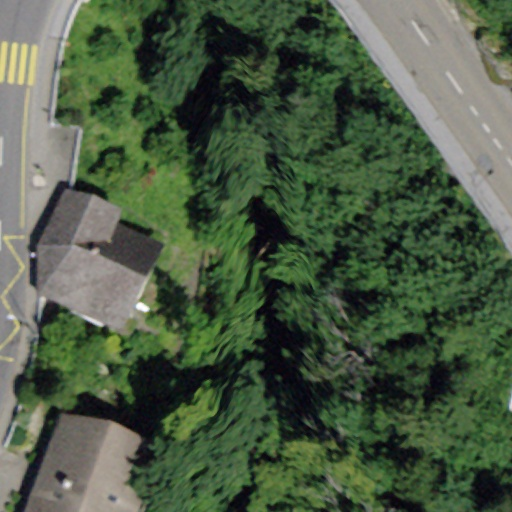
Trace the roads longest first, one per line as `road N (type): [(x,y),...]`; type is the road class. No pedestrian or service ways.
road 1 (secondary): [(395,0),(511,168)]
road 2 (secondary): [(0,150),(2,62),(20,0)]
